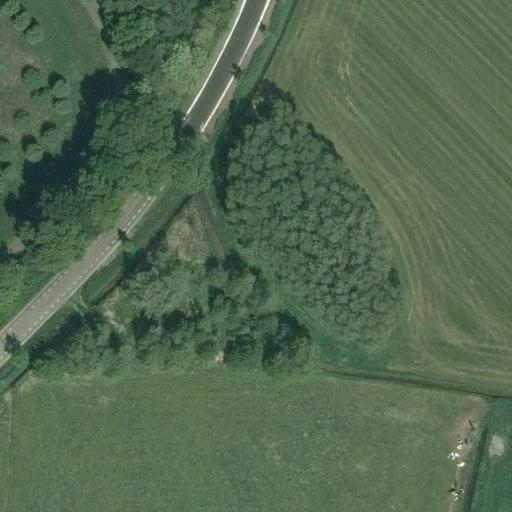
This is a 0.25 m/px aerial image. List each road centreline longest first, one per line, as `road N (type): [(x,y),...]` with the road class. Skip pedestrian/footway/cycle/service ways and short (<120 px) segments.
road 1 (tertiary): [(0,349),(150,184),(217,82),(252,0)]
road 2 (unclassified): [(0,264),(85,177),(113,124),(119,65),(89,0)]
